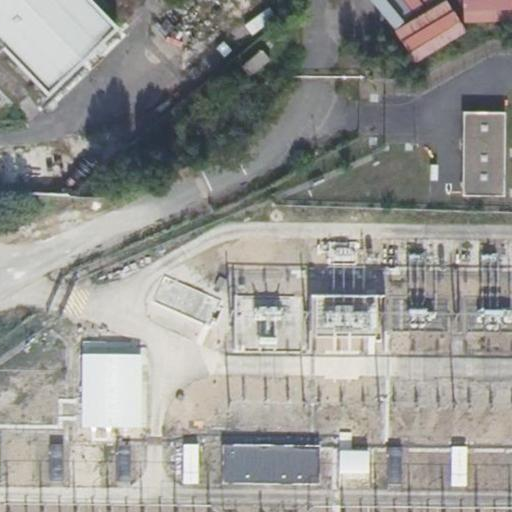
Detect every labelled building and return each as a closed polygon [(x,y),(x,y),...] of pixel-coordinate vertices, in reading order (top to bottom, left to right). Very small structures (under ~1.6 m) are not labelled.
[(114,26),(88,0),(0,0),(0,47),(45,93),(114,26)] [(511,16),(511,0),(466,0),(467,18),(511,16)] [(505,109),(462,110),(461,195),(504,196),(505,109)] [(144,351),(81,350),(78,428),(141,430),(144,351)] [(65,444),(51,443),(50,479),(63,479),(65,444)] [(131,445),(118,445),(117,480),(130,481),(131,445)] [(198,446),(184,445),(183,482),(197,482),(198,446)] [(318,447),(223,445),(222,483),(318,486),(318,447)] [(401,449),(386,449),(386,485),(400,484),(401,449)] [(464,450),(450,450),(450,486),(463,486),(464,450)]
